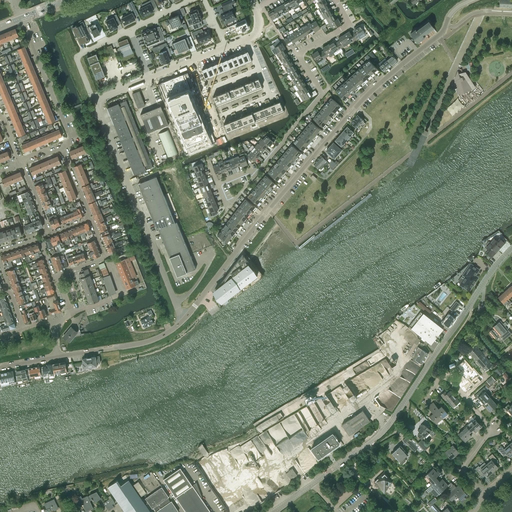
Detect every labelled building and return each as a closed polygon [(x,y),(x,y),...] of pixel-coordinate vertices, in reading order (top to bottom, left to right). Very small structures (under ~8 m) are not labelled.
[(142,8),(139,9),(143,16),(146,15),(150,13),(153,11),(152,9),(156,6),(153,0),(151,0),(150,1),(151,4),(142,8)] [(235,18),(234,16),(231,10),(232,10),(234,9),(231,5),(235,3),(233,0),(229,0),(222,3),(224,8),(223,8),(221,9),(223,14),(222,14),(221,15),(224,21),(225,23),(235,18)] [(295,0),(289,0),(289,1),(293,8),(294,10),(299,7),(297,3),(295,0)] [(281,2),(283,4),(284,4),(288,11),(293,8),(289,1),(284,3),(283,1),(281,2)] [(318,9),(321,14),(330,9),(329,8),(327,3),(319,8),(318,9)] [(284,4),(283,4),(278,7),(283,14),(288,11),(284,4)] [(274,9),(273,7),(271,8),(272,10),(273,10),(277,17),(283,14),(278,7),(274,9)] [(324,19),(325,18),(333,14),(330,10),(333,8),(332,7),(329,8),(330,9),(321,14),(324,19)] [(129,23),(131,22),(131,21),(135,19),(134,17),(139,15),(136,9),(131,11),(132,13),(121,18),(124,25),(129,23)] [(191,18),(187,20),(188,22),(189,25),(192,24),(194,29),(202,26),(200,21),(201,20),(201,21),(201,20),(200,16),(199,14),(197,10),(197,9),(193,11),(193,9),(189,11),(190,12),(189,12),(189,13),(191,18)] [(272,20),(277,17),(273,10),(272,10),(268,13),(272,20)] [(113,18),(106,21),(110,30),(111,30),(111,31),(115,29),(115,28),(116,28),(117,27),(118,27),(117,26),(116,22),(119,21),(116,14),(112,16),(113,18)] [(336,19),(333,14),(325,18),(329,24),(330,23),(330,22),(336,19)] [(178,15),(169,19),(172,28),(182,24),(178,15)] [(337,18),(336,19),(330,22),(330,23),(333,28),(341,24),(337,18)] [(245,19),(228,27),(229,31),(236,28),(238,32),(238,33),(242,31),(246,29),(249,28),(248,27),(245,19)] [(316,21),(311,24),(310,24),(314,30),(315,32),(320,28),(316,21)] [(417,43),(425,37),(424,36),(434,28),(429,21),(417,31),(415,29),(410,33),(415,40),(415,41),(415,42),(415,43),(416,43),(417,43)] [(310,22),(304,26),(309,33),(314,30),(310,24),(311,24),(310,22)] [(95,24),(87,28),(89,32),(92,31),(94,36),(100,34),(98,30),(99,30),(98,27),(97,28),(95,24)] [(354,33),(357,38),(358,40),(362,38),(361,36),(365,33),(360,24),(354,28),(356,31),(354,33)] [(75,26),(72,28),(75,34),(76,34),(78,38),(77,39),(80,45),(85,42),(86,43),(90,42),(81,25),(77,27),(76,26),(75,26)] [(299,29),(304,36),(309,33),(304,26),(300,28),(299,26),(297,27),(298,29),(299,29)] [(13,30),(10,31),(13,39),(19,36),(15,28),(14,29),(14,28),(13,29),(13,30)] [(142,33),(141,33),(141,34),(145,43),(145,44),(146,44),(147,46),(152,44),(150,42),(159,38),(160,41),(164,39),(161,31),(157,33),(155,28),(154,28),(150,30),(146,31),(142,33)] [(192,33),(194,39),(197,38),(199,43),(203,41),(204,44),(208,42),(207,40),(208,39),(208,38),(211,37),(208,30),(203,32),(202,29),(192,33)] [(294,32),(299,39),(304,36),(299,29),(298,29),(294,32)] [(7,41),(13,39),(10,31),(9,31),(7,32),(4,33),(7,41)] [(349,31),(344,34),(349,43),(357,38),(354,33),(351,34),(349,31)] [(287,34),(288,36),(289,35),(293,42),(299,39),(294,32),(290,35),(289,33),(287,34)] [(349,43),(344,34),(338,38),(339,39),(336,40),(341,48),(349,43)] [(288,46),(293,42),(289,35),(288,36),(284,39),(288,46)] [(187,37),(172,44),(174,50),(176,49),(178,53),(189,49),(187,44),(190,43),(187,37)] [(127,39),(118,43),(119,47),(121,52),(122,52),(123,55),(128,53),(130,52),(132,51),(131,50),(129,43),(127,39)] [(333,41),(328,44),(333,53),(341,48),(336,40),(334,42),(333,41)] [(275,47),(278,53),(283,49),(284,50),(285,49),(282,43),(281,43),(275,47)] [(324,51),(322,52),(325,58),(333,53),(328,44),(322,48),(324,51)] [(17,52),(18,55),(27,51),(25,47),(18,49),(19,52),(17,52)] [(170,61),(169,59),(168,56),(167,52),(169,51),(168,47),(164,48),(165,51),(159,53),(160,53),(160,55),(161,58),(159,59),(161,64),(163,63),(164,64),(163,64),(164,64),(169,62),(170,61)] [(278,53),(276,54),(279,59),(287,54),(286,54),(284,50),(283,49),(278,53)] [(248,51),(242,53),(246,64),(252,62),(248,51)] [(317,63),(325,58),(322,52),(319,54),(317,51),(312,54),(317,63)] [(287,55),(289,54),(288,52),(286,54),(287,54),(279,59),(282,64),(290,60),(287,55)] [(242,53),(237,55),(241,66),(246,64),(242,53)] [(90,65),(99,61),(97,56),(98,56),(97,56),(96,54),(95,54),(91,56),(91,55),(91,56),(90,56),(89,56),(87,57),(90,65)] [(237,55),(232,57),(236,68),(241,66),(237,55)] [(387,60),(391,65),(397,60),(393,55),(387,60)] [(30,60),(28,56),(22,59),(23,61),(21,61),(22,64),(30,60)] [(232,57),(227,59),(231,70),(236,68),(232,57)] [(227,59),(222,61),(226,72),(231,70),(227,59)] [(292,64),(290,60),(282,64),(286,69),(293,65),(292,64)] [(365,63),(373,71),(376,73),(379,71),(369,60),(365,63)] [(387,60),(380,67),(384,72),(391,65),(387,60)] [(105,76),(99,61),(90,65),(96,80),(105,76)] [(222,61),(217,63),(221,74),(226,72),(222,61)] [(295,62),(292,64),(293,65),(286,69),(289,74),(296,70),(293,66),(296,64),(295,62)] [(217,63),(212,65),(216,76),(220,74),(221,74),(217,63)] [(365,63),(362,66),(372,77),(374,75),(372,72),(373,71),(365,63)] [(212,65),(207,67),(211,78),(216,76),(212,65)] [(369,79),(372,77),(362,66),(358,69),(366,77),(367,77),(369,79)] [(207,67),(202,69),(206,80),(211,78),(207,67)] [(358,69),(355,72),(365,83),(368,81),(365,78),(366,77),(358,69)] [(299,74),(296,70),(289,74),(292,79),(299,75),(299,74)] [(458,70),(454,79),(454,81),(456,89),(456,88),(457,88),(458,94),(464,93),(471,89),(471,90),(472,89),(475,87),(470,80),(471,80),(467,73),(466,73),(465,72),(462,73),(462,72),(459,73),(458,70)] [(160,83),(157,84),(158,87),(159,87),(161,92),(160,92),(161,94),(162,94),(164,99),(163,99),(164,102),(165,102),(167,107),(166,107),(167,109),(168,109),(170,114),(169,114),(170,117),(171,117),(173,122),(172,122),(173,124),(174,124),(176,129),(175,129),(176,132),(177,132),(179,137),(178,137),(179,139),(180,139),(182,144),(181,144),(182,147),(183,147),(185,152),(184,152),(185,153),(185,154),(188,153),(190,152),(193,151),(198,149),(203,147),(208,145),(210,144),(213,143),(215,142),(214,140),(212,135),(211,132),(209,127),(209,125),(208,125),(206,120),(207,120),(206,117),(205,117),(203,112),(204,112),(203,110),(202,110),(200,105),(201,105),(200,102),(197,103),(195,98),(198,97),(197,95),(196,95),(194,90),(195,90),(194,87),(193,87),(191,82),(192,82),(191,80),(190,80),(188,75),(189,75),(188,72),(185,73),(160,83)] [(363,86),(365,83),(355,72),(352,75),(359,84),(360,83),(363,86)] [(301,73),(299,74),(299,75),(292,79),(295,85),(303,80),(300,76),(302,75),(301,73)] [(352,75),(349,78),(359,89),(361,87),(359,84),(352,75)] [(258,78),(253,80),(257,91),(263,89),(258,78)] [(356,92),(359,89),(349,78),(345,82),(353,90),(354,89),(356,92)] [(253,80),(248,82),(252,93),(257,91),(253,80)] [(305,84),(303,80),(295,85),(298,90),(306,85),(305,84)] [(248,82),(243,84),(247,95),(252,93),(248,82)] [(345,82),(342,85),(352,95),(355,93),(352,90),(353,90),(345,82)] [(306,86),(308,85),(307,83),(305,84),(306,85),(298,90),(296,91),(299,96),(309,90),(306,86)] [(42,88),(40,84),(33,86),(34,89),(33,89),(34,92),(42,88)] [(239,86),(238,86),(242,97),(243,96),(247,95),(243,84),(239,86)] [(342,85),(339,88),(346,96),(347,95),(349,98),(352,95),(342,85)] [(238,86),(233,88),(237,99),(242,97),(238,86)] [(233,88),(228,90),(232,101),(237,99),(233,88)] [(345,96),(346,96),(339,88),(335,91),(345,102),(348,99),(345,96)] [(228,90),(223,92),(227,103),(232,101),(228,90)] [(311,93),(309,90),(299,96),(303,101),(312,96),(313,97),(317,94),(315,90),(311,93)] [(9,91),(1,94),(3,99),(10,96),(9,94),(11,93),(9,91)] [(138,108),(145,105),(139,91),(132,94),(138,108)] [(223,92),(218,94),(222,105),(227,103),(223,92)] [(46,97),(44,93),(37,96),(38,98),(37,98),(38,101),(46,97)] [(218,94),(213,96),(217,107),(222,105),(218,94)] [(331,98),(328,102),(336,109),(337,108),(340,110),(342,108),(331,98)] [(14,103),(13,100),(5,103),(7,108),(14,105),(13,103),(14,103)] [(111,116),(129,109),(126,100),(107,108),(111,116)] [(278,102),(274,104),(278,114),(284,112),(283,110),(280,101),(278,102)] [(50,107),(48,102),(41,105),(42,107),(40,108),(41,110),(50,107)] [(328,102),(325,105),(336,115),(339,112),(336,110),(336,109),(328,102)] [(274,104),(268,106),(273,116),(278,114),(274,104)] [(334,117),(336,115),(325,105),(322,109),(331,116),(331,115),(334,117)] [(148,133),(168,125),(161,106),(140,114),(148,133)] [(268,106),(263,108),(267,119),(267,118),(267,117),(272,115),(272,116),(273,116),(268,106)] [(263,108),(257,110),(262,121),(267,119),(263,108)] [(9,113),(11,117),(17,115),(17,112),(18,112),(17,109),(9,113)] [(114,124),(133,117),(129,109),(111,116),(114,124)] [(322,109),(319,112),(330,122),(333,119),(330,117),(331,116),(322,109)] [(257,110),(252,112),(256,123),(262,121),(257,110)] [(53,116),(52,111),(45,114),(46,116),(44,117),(45,119),(53,116)] [(252,112),(246,115),(250,125),(256,123),(252,112)] [(319,112),(316,115),(325,123),(325,122),(328,124),(330,122),(319,112)] [(246,115),(241,117),(245,127),(250,125),(246,115)] [(324,123),(325,123),(316,115),(313,119),(324,129),(327,126),(324,123)] [(363,120),(358,115),(357,115),(351,122),(351,123),(356,127),(360,123),(361,124),(364,121),(363,120)] [(117,133),(136,125),(133,117),(114,124),(117,133)] [(241,117),(235,119),(239,130),(239,127),(244,125),(245,128),(245,127),(241,117)] [(13,122),(14,127),(21,124),(20,122),(22,121),(21,119),(13,122)] [(235,119),(229,121),(234,132),(239,130),(235,119)] [(229,121),(224,124),(228,134),(234,132),(229,121)] [(311,121),(308,125),(317,132),(317,131),(320,134),(323,131),(311,121)] [(54,130),(57,138),(62,136),(57,125),(55,126),(56,129),(54,130)] [(121,141),(139,134),(136,125),(117,133),(121,141)] [(305,128),(316,138),(319,135),(316,133),(317,132),(308,125),(305,128)] [(348,126),(344,130),(352,137),(354,135),(352,134),(353,132),(350,129),(351,128),(348,126)] [(26,130),(25,128),(16,131),(18,136),(25,133),(24,131),(26,130)] [(305,128),(302,132),(311,139),(311,138),(314,141),(316,138),(305,128)] [(168,129),(158,133),(168,157),(178,153),(168,129)] [(352,137),(344,130),(341,133),(347,139),(349,137),(350,139),(352,137)] [(302,132),(299,135),(311,145),(313,142),(310,140),(311,139),(302,132)] [(341,133),(338,137),(346,144),(348,142),(346,140),(347,139),(341,133)] [(124,149),(143,142),(139,134),(121,141),(124,149)] [(268,145),(270,146),(276,139),(271,135),(269,137),(266,135),(263,139),(263,140),(268,145)] [(299,135),(297,139),(305,146),(306,145),(308,148),(311,145),(299,135)] [(39,146),(43,144),(41,137),(39,138),(38,136),(35,138),(39,146)] [(345,146),(346,144),(338,137),(335,140),(341,146),(343,144),(345,146)] [(266,148),(268,145),(263,140),(263,139),(262,138),(258,143),(265,149),(266,148)] [(304,147),(305,146),(297,139),(293,142),(305,152),(307,149),(304,147)] [(30,150),(34,148),(31,141),(29,142),(29,140),(26,141),(30,150)] [(127,158),(146,150),(143,142),(124,149),(127,158)] [(341,149),(333,142),(326,150),(334,158),(341,149)] [(264,150),(266,151),(268,149),(266,148),(265,149),(258,143),(254,147),(262,153),(264,150)] [(252,145),(249,149),(251,151),(258,157),(259,156),(262,153),(254,147),(252,145)] [(292,145),(288,148),(297,155),(298,155),(300,157),(303,154),(292,145)] [(286,152),(297,161),(299,159),(296,156),(297,155),(288,148),(286,152)] [(131,166),(149,158),(146,150),(127,158),(131,166)] [(261,158),(259,156),(258,157),(251,151),(247,155),(249,156),(247,158),(250,162),(252,159),(254,161),(257,158),(259,159),(261,158)] [(286,152),(283,155),(291,162),(292,162),(295,164),(297,161),(286,152)] [(327,165),(329,163),(325,160),(326,159),(324,154),(323,153),(321,156),(314,164),(319,168),(321,170),(324,167),(326,164),(327,165)] [(243,154),(238,156),(239,157),(242,164),(241,165),(242,166),(248,164),(243,154)] [(283,155),(280,159),(291,168),(293,165),(290,163),(291,162),(283,155)] [(238,156),(233,158),(237,166),(238,166),(241,165),(242,164),(239,157),(238,156)] [(149,158),(131,166),(134,174),(153,167),(149,158)] [(238,168),(238,166),(237,166),(233,158),(228,160),(232,168),(236,167),(237,169),(238,168)] [(280,159),(277,162),(285,169),(286,168),(289,171),(291,168),(280,159)] [(217,162),(218,164),(222,173),(226,171),(227,173),(228,172),(227,170),(227,171),(223,162),(222,160),(217,162)] [(228,160),(223,162),(227,171),(227,170),(232,168),(228,160)] [(277,162),(274,165),(285,175),(287,172),(285,170),(285,169),(277,162)] [(202,169),(204,168),(202,163),(193,166),(195,171),(195,172),(202,169)] [(216,175),(222,173),(218,164),(213,166),(216,175)] [(274,165),(271,169),(279,176),(280,175),(283,178),(285,175),(274,165)] [(204,173),(202,169),(195,172),(195,171),(193,172),(195,177),(204,174),(204,173)] [(279,177),(279,176),(271,169),(268,173),(279,182),(282,179),(279,177)] [(197,182),(206,179),(204,175),(207,174),(206,172),(204,173),(204,174),(195,177),(197,182)] [(266,175),(262,179),(271,186),(272,185),(274,188),(277,185),(266,175)] [(157,230),(159,230),(158,229),(175,222),(156,176),(138,183),(157,230)] [(35,186),(36,190),(47,185),(49,185),(52,183),(49,178),(46,179),(48,183),(43,185),(42,183),(35,186)] [(208,184),(208,183),(206,179),(197,182),(199,187),(208,184)] [(262,179),(260,182),(271,192),(273,189),(270,187),(271,186),(262,179)] [(82,187),(83,191),(99,184),(99,182),(90,186),(89,184),(82,187)] [(208,184),(199,187),(201,192),(210,189),(208,185),(211,184),(210,182),(208,183),(208,184)] [(260,182),(257,186),(265,193),(266,192),(269,194),(271,192),(260,182)] [(83,191),(85,195),(92,192),(91,189),(100,186),(99,184),(83,191)] [(38,194),(46,191),(45,188),(48,187),(47,185),(36,190),(38,194)] [(257,186),(254,189),(265,199),(267,196),(264,194),(265,193),(257,186)] [(212,194),(212,193),(210,189),(201,192),(203,197),(212,194)] [(254,189),(251,193),(259,200),(260,199),(263,201),(265,199),(254,189)] [(85,195),(86,199),(102,192),(101,190),(93,194),(92,192),(85,195)] [(19,200),(30,195),(29,191),(21,194),(22,196),(18,198),(19,200)] [(103,194),(102,192),(86,199),(88,203),(96,199),(95,197),(103,194)] [(212,194),(203,197),(205,202),(214,199),(213,195),(215,194),(214,192),(212,193),(212,194)] [(50,193),(40,198),(41,201),(49,198),(52,197),(50,193)] [(259,201),(259,200),(251,193),(248,196),(259,206),(261,203),(259,201)] [(32,199),(24,202),(25,204),(21,206),(22,208),(33,203),(32,199)] [(58,199),(56,200),(43,205),(45,209),(55,205),(54,203),(59,201),(58,199)] [(96,201),(89,204),(90,208),(105,202),(106,201),(105,199),(100,202),(99,199),(96,201)] [(205,202),(207,207),(216,204),(216,203),(214,199),(205,202)] [(245,199),(243,203),(251,210),(252,209),(255,211),(257,208),(245,199)] [(74,203),(77,210),(80,217),(85,215),(79,201),(74,203)] [(90,208),(92,212),(99,209),(98,206),(106,203),(105,202),(90,208)] [(219,204),(218,202),(216,203),(216,204),(207,207),(211,216),(217,213),(215,210),(218,209),(217,205),(219,204)] [(71,207),(71,208),(76,219),(80,217),(77,210),(75,211),(72,204),(70,203),(71,207)] [(243,203),(240,206),(251,215),(254,213),(251,210),(243,203)] [(249,218),(251,215),(240,206),(237,210),(246,217),(246,216),(249,218)] [(35,207),(28,210),(28,212),(25,214),(25,216),(37,211),(35,207)] [(92,212),(93,216),(105,211),(110,209),(109,207),(103,210),(102,208),(99,209),(92,212)] [(67,222),(71,220),(69,214),(66,215),(64,210),(63,211),(67,222)] [(237,210),(234,214),(246,223),(248,220),(245,218),(246,217),(237,210)] [(105,211),(93,216),(95,219),(103,216),(102,214),(106,212),(105,211)] [(35,213),(33,214),(35,217),(36,220),(36,221),(39,228),(43,227),(38,215),(37,216),(35,213)] [(32,222),(35,230),(39,228),(36,221),(36,220),(35,217),(33,214),(31,214),(33,218),(31,219),(32,222)] [(54,214),(51,215),(53,219),(56,227),(60,225),(57,217),(56,214),(54,215),(54,214)] [(244,225),(246,223),(234,214),(231,217),(240,224),(241,223),(244,225)] [(53,219),(51,215),(48,217),(52,228),(56,227),(53,219)] [(31,231),(35,230),(32,222),(30,223),(28,219),(29,219),(28,216),(25,217),(31,231)] [(231,217),(229,221),(240,230),(242,227),(240,225),(240,224),(231,217)] [(108,219),(97,223),(98,227),(106,224),(108,223),(107,221),(109,220),(111,219),(111,218),(108,218),(108,219)] [(229,221),(226,224),(235,231),(235,230),(238,232),(240,230),(229,221)] [(158,229),(159,230),(177,276),(196,268),(177,222),(175,222),(158,229)] [(226,224),(223,228),(235,237),(237,234),(234,232),(235,231),(226,224)] [(112,226),(100,231),(102,235),(109,232),(108,230),(112,228),(116,227),(115,225),(112,226)] [(84,237),(80,226),(76,227),(79,235),(81,234),(83,238),(84,237)] [(223,228),(220,231),(229,238),(230,237),(233,239),(235,237),(223,228)] [(77,241),(72,229),(68,230),(72,240),(74,239),(75,241),(77,241)] [(228,239),(229,238),(220,231),(217,235),(229,244),(231,241),(228,239)] [(69,244),(64,232),(60,234),(63,241),(65,240),(67,244),(69,244)] [(102,236),(104,240),(121,233),(120,232),(114,234),(113,232),(102,236)] [(121,233),(104,240),(105,244),(113,241),(112,239),(122,235),(121,233)] [(58,234),(54,236),(59,249),(61,253),(64,252),(66,251),(65,250),(64,247),(61,248),(59,244),(61,243),(58,234)] [(56,252),(56,253),(57,255),(61,253),(59,249),(54,236),(50,238),(54,246),(56,245),(58,251),(56,252)] [(54,249),(50,238),(45,240),(49,251),(54,249)] [(503,239),(502,240),(499,238),(497,240),(494,238),(490,242),(499,250),(503,245),(505,244),(505,243),(506,242),(503,239)] [(85,246),(86,248),(96,243),(95,240),(91,241),(87,243),(88,245),(85,246)] [(123,244),(122,242),(107,248),(108,252),(109,252),(116,249),(115,247),(123,244)] [(491,258),(499,250),(490,242),(488,245),(486,247),(488,249),(486,252),(489,254),(488,255),(491,258)] [(38,243),(33,245),(37,258),(42,257),(41,254),(39,255),(38,252),(40,251),(38,243)] [(35,259),(37,258),(33,245),(29,246),(31,254),(33,253),(35,259)] [(88,254),(89,255),(99,251),(98,247),(90,250),(91,253),(88,254)] [(26,262),(28,261),(24,248),(19,249),(22,257),(24,256),(26,260),(26,262)] [(17,265),(19,264),(15,251),(10,252),(13,260),(15,259),(17,265)] [(215,296),(222,305),(260,276),(243,253),(214,291),(214,292),(216,294),(215,296)] [(6,269),(10,267),(6,254),(1,255),(4,263),(6,262),(8,266),(5,267),(6,269)] [(65,259),(64,257),(52,261),(54,265),(61,262),(61,260),(65,259)] [(31,264),(32,267),(44,262),(43,258),(35,261),(36,263),(31,264)] [(136,276),(128,258),(125,259),(116,263),(126,289),(139,284),(137,280),(134,281),(133,278),(136,276)] [(63,268),(61,262),(54,265),(55,269),(56,269),(57,271),(63,268)] [(109,275),(104,263),(99,265),(100,269),(101,269),(104,277),(109,275)] [(478,270),(474,267),(471,265),(464,275),(465,276),(463,279),(461,278),(458,282),(461,284),(469,290),(469,289),(474,283),(474,282),(477,278),(474,275),(478,270)] [(34,273),(35,275),(47,271),(46,267),(38,269),(39,272),(34,273)] [(80,278),(90,275),(88,269),(81,271),(82,273),(79,274),(80,278)] [(8,275),(9,279),(17,277),(16,274),(21,273),(20,271),(8,275)] [(37,282),(38,284),(50,279),(49,275),(41,278),(42,280),(37,282)] [(109,295),(115,293),(116,293),(110,275),(103,277),(109,295)] [(23,279),(11,284),(12,288),(20,285),(19,283),(24,281),(23,279)] [(81,286),(82,287),(93,283),(91,279),(82,283),(83,285),(81,286)] [(40,290),(41,292),(53,288),(52,284),(44,286),(45,289),(40,290)] [(26,288),(14,292),(15,296),(23,294),(22,291),(26,290),(26,288)] [(84,294),(85,296),(96,292),(94,288),(85,291),(86,294),(84,294)] [(508,298),(510,297),(504,291),(501,294),(510,304),(511,302),(508,298)] [(53,302),(57,300),(55,294),(47,297),(49,303),(53,302)] [(509,305),(510,304),(501,294),(498,297),(505,305),(507,304),(509,305)] [(29,296),(17,301),(18,305),(28,301),(27,299),(29,298),(29,296)] [(99,301),(97,296),(88,300),(89,302),(87,303),(88,304),(99,301)] [(53,302),(49,303),(50,307),(48,308),(48,310),(50,315),(57,312),(61,311),(61,310),(57,300),(53,302)] [(34,301),(32,302),(35,310),(35,311),(38,310),(41,318),(47,316),(44,308),(40,310),(39,305),(36,306),(34,301)] [(431,311),(420,301),(419,301),(417,304),(428,315),(431,311)] [(32,302),(23,305),(25,310),(28,309),(31,321),(34,320),(35,320),(36,320),(36,319),(37,319),(34,311),(35,311),(35,310),(32,302)] [(447,307),(441,313),(445,316),(449,319),(448,321),(451,323),(455,318),(451,315),(453,312),(450,309),(447,307)] [(0,318),(11,314),(9,309),(2,312),(3,315),(0,315),(0,318)] [(144,328),(154,323),(151,318),(154,317),(151,310),(147,312),(150,317),(141,321),(144,328)] [(440,330),(442,329),(425,315),(419,322),(436,335),(437,334),(440,330)] [(448,321),(449,319),(445,316),(441,321),(448,327),(451,323),(448,321)] [(419,322),(415,318),(415,319),(419,322),(413,329),(431,343),(432,341),(435,337),(436,335),(419,322)] [(14,323),(13,319),(5,322),(4,322),(5,325),(1,326),(2,331),(11,328),(15,327),(14,323)] [(505,326),(509,323),(506,320),(503,323),(500,320),(496,324),(508,337),(511,334),(508,330),(507,331),(506,330),(508,329),(505,326)] [(492,329),(489,331),(490,332),(495,337),(495,338),(498,336),(497,335),(496,334),(497,333),(500,336),(502,334),(502,335),(501,336),(504,340),(508,337),(496,324),(492,327),(495,330),(494,331),(493,330),(492,329)] [(69,342),(77,332),(71,327),(63,337),(69,342)] [(485,348),(481,352),(475,344),(467,351),(474,359),(482,353),(484,352),(487,349),(485,348)] [(414,352),(411,357),(422,363),(425,358),(428,353),(418,347),(414,352)] [(482,353),(474,359),(484,371),(492,364),(484,354),(488,351),(487,349),(484,352),(482,353)] [(83,359),(82,359),(82,363),(82,364),(82,366),(83,367),(97,365),(97,364),(100,363),(99,356),(96,357),(95,356),(83,358),(83,359)] [(465,369),(460,373),(465,379),(469,375),(476,383),(479,381),(475,376),(478,374),(474,368),(472,370),(465,361),(464,362),(461,365),(465,369)] [(56,369),(56,372),(66,370),(65,362),(53,364),(54,370),(56,369)] [(47,366),(40,367),(42,377),(45,376),(45,374),(49,374),(49,377),(53,376),(53,372),(55,372),(55,373),(56,372),(56,369),(54,370),(53,364),(47,365),(47,366)] [(41,376),(39,366),(29,368),(30,374),(30,376),(36,375),(36,377),(41,376)] [(499,367),(494,370),(499,375),(503,372),(499,367)] [(0,381),(1,382),(9,380),(7,372),(0,373),(0,381)] [(491,376),(487,381),(490,384),(495,380),(491,376)] [(353,395),(345,383),(338,387),(347,400),(353,395)] [(480,390),(474,395),(476,398),(478,397),(483,403),(490,397),(488,394),(488,393),(486,391),(486,390),(483,387),(482,388),(480,390)] [(452,406),(459,401),(450,390),(446,393),(445,391),(440,394),(445,399),(446,398),(452,406)] [(335,406),(326,394),(314,402),(323,415),(335,406)] [(490,411),(497,405),(490,397),(483,403),(482,404),(484,407),(485,406),(490,411)] [(441,406),(438,408),(432,401),(430,404),(441,418),(447,413),(441,406)] [(436,422),(441,418),(430,404),(427,406),(432,413),(429,416),(432,419),(433,418),(436,422)] [(301,409),(296,412),(306,430),(311,427),(301,409)] [(349,435),(369,420),(362,410),(342,424),(349,435)] [(475,419),(477,418),(474,415),(472,417),(474,419),(469,424),(468,423),(466,425),(471,431),(473,430),(475,432),(481,426),(475,419)] [(431,430),(424,423),(423,424),(422,423),(419,426),(421,428),(418,430),(420,433),(417,435),(421,440),(418,443),(425,450),(428,447),(421,440),(424,437),(429,433),(432,436),(435,433),(432,430),(431,430)] [(469,433),(471,431),(466,425),(463,427),(464,428),(458,433),(465,441),(471,435),(469,433)] [(318,458),(339,443),(332,433),(322,441),(321,440),(318,442),(318,443),(311,448),(318,458)] [(410,441),(411,440),(407,436),(403,440),(407,444),(414,451),(417,448),(410,441)] [(455,447),(457,445),(452,439),(448,443),(450,447),(445,451),(451,459),(459,452),(455,447)] [(509,456),(511,453),(511,448),(508,444),(503,449),(500,446),(497,449),(503,455),(506,453),(509,456)] [(403,458),(408,453),(400,445),(392,453),(399,461),(401,464),(405,461),(403,458)] [(494,463),(497,460),(492,454),(488,456),(491,459),(486,464),(492,471),(497,467),(494,463)] [(486,464),(484,462),(479,467),(478,466),(475,468),(480,475),(483,472),(487,476),(492,471),(486,464)] [(180,468),(165,478),(163,479),(185,511),(210,511),(199,495),(201,494),(197,482),(192,485),(191,484),(180,468)] [(293,478),(297,475),(292,468),(288,471),(293,478)] [(436,477),(438,475),(433,468),(425,475),(431,481),(430,482),(432,484),(437,479),(436,477)] [(384,488),(392,481),(384,470),(379,476),(375,481),(384,488)] [(441,492),(440,491),(447,485),(442,479),(439,481),(437,479),(432,484),(426,489),(428,492),(433,488),(439,494),(441,492)] [(150,511),(130,482),(128,480),(120,485),(117,480),(107,487),(124,511),(150,511)] [(465,496),(467,494),(459,484),(447,495),(451,501),(458,495),(461,498),(460,499),(462,502),(467,498),(465,496)] [(168,496),(161,486),(145,498),(147,501),(148,504),(151,508),(153,507),(156,511),(154,511),(177,511),(176,511),(178,510),(171,500),(170,501),(167,497),(168,496)] [(94,502),(101,498),(96,491),(89,494),(90,495),(87,496),(87,495),(81,498),(81,496),(76,498),(76,499),(77,501),(79,506),(82,504),(85,511),(93,508),(90,501),(92,499),(94,502)] [(435,497),(427,504),(429,506),(430,505),(437,500),(435,497)] [(53,499),(47,502),(44,504),(47,509),(44,510),(44,511),(51,511),(58,508),(55,502),(53,499)] [(108,510),(114,507),(109,499),(103,502),(108,510)]
